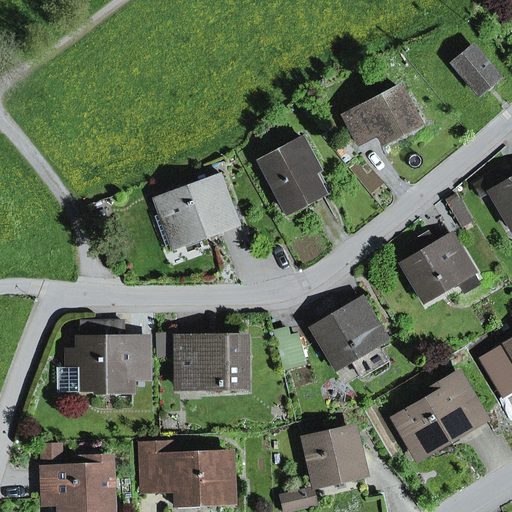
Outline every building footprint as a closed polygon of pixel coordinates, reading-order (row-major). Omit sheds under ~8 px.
[(452,62),(480,95),(499,79),(471,46),(452,62)] [(377,132),(383,143),(418,124),(398,88),(344,116),(358,142),(377,132)] [(260,161),(287,212),(323,193),(311,170),(317,167),(302,139),(260,161)] [(474,185),(481,197),(490,192),(511,230),(511,229),(511,171),(505,176),(501,169),(474,185)] [(209,247),(206,239),(240,227),(221,175),(154,199),(160,215),(155,217),(165,247),(170,245),(172,251),(185,246),(188,254),(209,247)] [(446,200),(463,228),(472,222),(455,194),(446,200)] [(401,264),(424,302),(473,273),(451,235),(430,247),(427,242),(417,248),(420,253),(401,264)] [(384,361),(375,346),(386,340),(362,299),(311,329),(333,365),(349,356),(361,375),(384,361)] [(123,339),(123,321),(99,322),(99,339),(123,339)] [(82,339),(99,339),(99,322),(82,322),(82,339)] [(195,370),(195,388),(246,387),(246,338),(177,338),(178,370),(195,370)] [(123,339),(99,339),(82,339),(79,339),(79,352),(68,352),(68,368),(79,367),(79,388),(114,388),(114,392),(132,391),(132,378),(144,378),(143,349),(132,349),(132,339),(123,339)] [(511,342),(482,360),(502,393),(511,386),(511,342)] [(79,367),(68,368),(58,368),(58,393),(79,393),(79,388),(79,367)] [(178,388),(195,388),(195,370),(178,370),(178,388)] [(426,400),(394,419),(402,434),(411,429),(424,451),(484,416),(459,374),(423,395),(426,400)] [(415,456),(424,451),(411,429),(402,434),(415,456)] [(307,441),(317,483),(361,473),(351,431),(307,441)] [(142,445),(144,489),(169,488),(169,485),(176,485),(177,500),(232,498),(230,454),(169,456),(169,444),(142,445)] [(41,446),(42,459),(62,458),(61,445),(41,446)] [(43,470),(44,497),(60,497),(60,511),(112,511),(110,459),(92,460),(92,468),(78,469),(43,470)] [(78,469),(92,468),(92,460),(77,460),(78,469)] [(281,497),(284,511),(305,507),(301,492),(281,497)]
